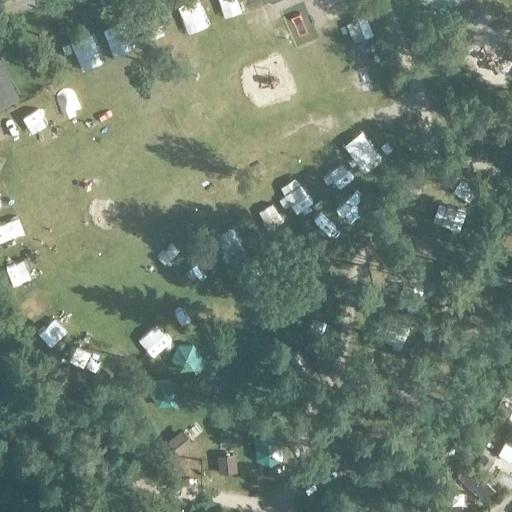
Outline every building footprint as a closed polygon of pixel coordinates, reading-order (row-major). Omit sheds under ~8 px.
[(179,0),(185,15),(203,9),(199,0),(179,0)] [(293,5),(283,8),(288,26),(298,23),(293,5)] [(353,6),(339,14),(346,29),(361,21),(353,6)] [(108,32),(121,25),(112,10),(100,17),(108,32)] [(83,27),(64,32),(72,63),(91,58),(83,27)] [(0,58),(0,105),(18,97),(0,58)] [(309,152),(321,182),(339,175),(327,145),(309,152)] [(280,184),(290,203),(312,192),(302,173),(280,184)] [(232,224),(216,230),(223,247),(239,241),(232,224)] [(160,253),(181,242),(174,228),(153,238),(160,253)] [(511,429),(510,428),(502,440),(511,445),(511,429)] [(227,445),(209,445),(209,462),(227,463),(227,445)] [(492,491),(462,461),(451,472),(481,502),(492,491)]
